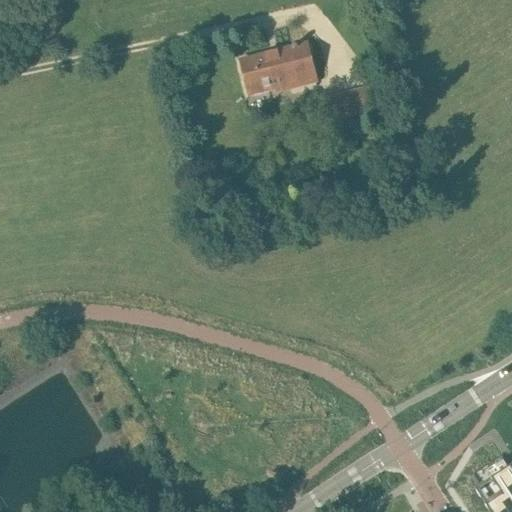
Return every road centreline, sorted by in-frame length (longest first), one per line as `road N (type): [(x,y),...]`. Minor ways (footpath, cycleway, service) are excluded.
road 1 (tertiary): [(400,446),(511,373)]
road 2 (tertiary): [(297,511),(400,446)]
